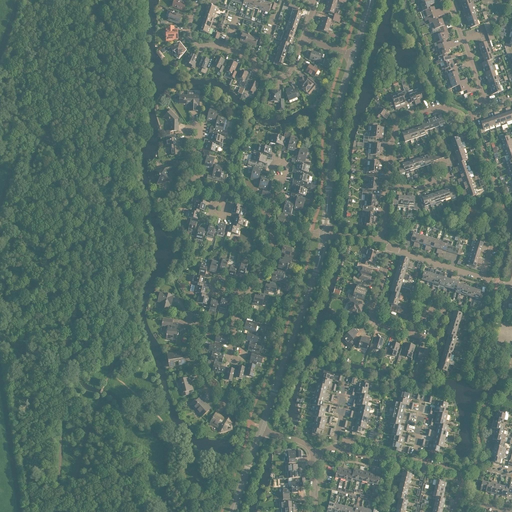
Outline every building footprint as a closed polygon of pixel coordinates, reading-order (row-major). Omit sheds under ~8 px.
[(173,0),(171,6),(183,10),(185,2),(178,0),(173,0)] [(252,9),(253,7),(255,0),(249,0),(248,5),(247,8),(252,9)] [(419,9),(421,13),(424,11),(430,9),(428,5),(430,5),(436,3),(435,0),(431,1),(422,5),(415,7),(416,10),(419,9)] [(266,2),(263,10),(268,12),(270,8),(275,10),(277,4),(274,3),(273,4),(271,4),(266,2)] [(217,7),(208,4),(206,10),(215,13),(217,7)] [(334,7),(326,4),(324,11),(329,12),(329,14),(328,14),(333,16),(333,17),(340,19),(341,16),(335,14),(336,13),(336,12),(337,10),(337,8),(334,7)] [(462,13),(474,9),(473,8),(472,9),(471,7),(474,6),(473,4),(471,5),(462,8),(463,10),(461,11),(462,13)] [(292,10),(290,15),(299,18),(301,13),(299,12),(300,10),(294,8),(292,7),(291,10),(292,10)] [(165,15),(166,16),(168,17),(167,20),(178,24),(181,16),(177,14),(178,11),(168,8),(165,15)] [(423,19),(442,12),(441,9),(436,11),(436,12),(435,12),(433,8),(430,9),(424,11),(421,13),(423,19)] [(466,18),(474,15),(476,14),(475,9),(474,9),(462,13),(463,16),(465,15),(466,18)] [(427,21),(429,24),(432,23),(438,21),(436,17),(437,16),(438,17),(444,15),(442,12),(423,19),(424,22),(427,21)] [(465,23),(477,19),(476,19),(474,15),(466,18),(467,20),(465,21),(465,23)] [(320,23),(328,26),(330,23),(333,24),(334,21),(339,23),(340,19),(333,17),(332,20),(322,17),(320,23)] [(469,28),(478,25),(476,21),(478,21),(477,19),(465,23),(466,26),(468,25),(469,28)] [(440,31),(446,29),(444,23),(443,24),(441,20),(438,21),(432,23),(433,26),(430,28),(431,30),(438,28),(440,31)] [(327,36),(334,38),(335,35),(330,33),(331,31),(327,30),(328,26),(320,23),(318,30),(328,33),(327,36)] [(210,28),(201,25),(199,30),(208,33),(210,28)] [(168,33),(166,33),(166,40),(172,40),(172,38),(173,38),(174,39),(177,39),(177,31),(176,31),(176,29),(173,29),(173,26),(167,26),(167,30),(168,30),(168,33)] [(444,40),(448,39),(446,35),(448,34),(446,29),(440,31),(434,33),(435,36),(433,37),(434,39),(438,38),(439,42),(444,40)] [(239,42),(244,44),(247,35),(248,33),(241,30),(238,37),(240,37),(239,42)] [(294,34),(285,31),(284,30),(282,35),(293,39),(294,34),(294,33),(294,34)] [(291,44),(293,39),(282,35),(280,40),(283,41),(289,43),(289,44),(291,44)] [(256,44),(261,45),(263,39),(260,38),(259,39),(258,39),(252,37),(249,45),(255,47),(256,44)] [(280,40),(279,46),(287,49),(289,44),(289,43),(283,41),(280,40)] [(434,50),(454,44),(452,41),(447,43),(447,44),(446,44),(444,40),(439,42),(435,43),(437,47),(434,48),(434,50)] [(478,44),(480,51),(491,47),(489,41),(478,44)] [(175,42),(166,46),(167,49),(170,48),(172,51),(174,51),(175,53),(174,54),(178,57),(184,50),(181,47),(179,43),(176,44),(175,42)] [(440,57),(445,55),(449,53),(447,49),(449,48),(449,49),(455,47),(454,44),(434,50),(436,54),(439,53),(440,57)] [(483,58),(483,56),(493,53),(491,47),(480,51),(482,55),(479,57),(479,59),(483,58)] [(277,51),(275,56),(284,59),(285,54),(277,51)] [(309,58),(318,61),(318,63),(322,65),(324,59),(320,57),(321,54),(311,51),(309,58)] [(191,67),(194,69),(197,62),(194,61),(196,56),(189,53),(187,57),(186,57),(183,63),(191,67)] [(483,58),(484,63),(493,59),(494,59),(493,56),(491,56),(490,54),(483,56),(483,58)] [(445,55),(440,57),(436,58),(438,61),(434,62),(435,65),(442,63),(451,60),(452,60),(455,59),(453,55),(448,57),(447,57),(446,57),(445,55)] [(284,59),(275,56),(273,61),(282,64),(284,59)] [(202,67),(200,72),(205,74),(208,68),(205,67),(209,60),(202,57),(198,65),(202,67)] [(218,71),(216,74),(219,76),(221,72),(223,67),(221,66),(224,60),(217,57),(213,66),(219,69),(218,71)] [(442,63),(443,66),(440,67),(442,70),(449,68),(450,71),(456,69),(455,66),(454,66),(456,64),(455,63),(455,62),(453,62),(452,60),(451,60),(442,63)] [(236,72),(233,71),(236,64),(229,61),(225,70),(230,73),(230,74),(229,76),(233,78),(236,72)] [(305,71),(314,77),(318,70),(319,71),(321,68),(315,64),(313,67),(309,65),(305,71)] [(482,72),(483,75),(494,71),(496,70),(494,65),(491,66),(483,69),(484,71),(482,72)] [(450,71),(451,74),(444,76),(445,79),(448,78),(449,82),(458,79),(456,75),(457,74),(456,69),(450,71)] [(240,72),(239,71),(236,76),(238,77),(238,78),(241,79),(240,80),(240,81),(240,82),(241,85),(240,86),(243,88),(246,81),(248,77),(246,76),(247,73),(241,70),(240,72)] [(486,77),(487,79),(495,76),(493,71),(495,71),(494,71),(483,75),(484,77),(486,77)] [(486,82),(487,85),(498,81),(498,80),(496,80),(496,78),(498,77),(497,75),(495,76),(487,79),(488,82),(486,82)] [(305,92),(307,93),(311,90),(312,90),(317,84),(308,77),(306,80),(302,77),(299,81),(301,82),(300,84),(302,86),(301,87),(302,87),(301,88),(305,92)] [(465,83),(467,83),(466,79),(460,81),(460,82),(459,83),(458,79),(449,82),(450,86),(447,87),(448,89),(453,87),(456,86),(465,83)] [(250,93),(253,94),(256,87),(255,87),(257,83),(251,80),(248,86),(246,85),(242,92),(246,94),(248,90),(251,91),(250,93)] [(489,87),(490,89),(499,86),(501,85),(499,80),(498,81),(487,85),(488,87),(489,87)] [(466,87),(465,83),(456,86),(453,87),(454,91),(455,94),(463,91),(464,94),(470,92),(468,87),(466,87)] [(412,90),(417,104),(420,103),(418,99),(421,98),(420,96),(423,95),(420,84),(416,86),(417,88),(412,90)] [(286,93),(285,93),(286,96),(287,98),(289,101),(291,100),(294,98),(296,97),(296,96),(299,95),(296,89),(293,90),(292,86),(285,89),(286,93)] [(499,86),(490,89),(491,92),(489,92),(490,95),(496,93),(497,96),(503,94),(502,91),(500,91),(499,86)] [(269,101),(274,101),(274,102),(279,102),(279,110),(283,110),(282,96),(279,96),(279,90),(270,90),(270,95),(269,95),(269,101)] [(406,90),(403,91),(406,98),(408,97),(410,102),(413,101),(414,105),(417,104),(412,90),(407,92),(406,90)] [(194,95),(194,91),(191,91),(188,91),(188,95),(179,95),(179,103),(189,104),(189,106),(191,106),(191,110),(197,110),(197,104),(198,104),(198,95),(194,95)] [(400,91),(395,93),(400,108),(405,106),(403,99),(406,98),(403,91),(400,92),(400,91)] [(395,110),(400,108),(395,93),(389,95),(391,98),(387,100),(389,107),(393,105),(395,110)] [(217,117),(214,117),(216,110),(209,108),(210,104),(207,103),(202,122),(206,122),(206,120),(209,120),(210,121),(213,121),(212,124),(215,125),(217,117)] [(380,115),(385,119),(389,114),(385,112),(386,109),(379,104),(377,107),(378,107),(373,116),(378,118),(380,115)] [(503,114),(506,122),(511,120),(507,108),(504,109),(506,113),(503,114)] [(170,131),(178,131),(178,119),(170,110),(164,116),(170,122),(170,130),(170,131)] [(498,111),(496,112),(500,124),(501,126),(506,124),(506,122),(503,114),(499,115),(498,111)] [(437,112),(435,113),(439,126),(443,124),(443,127),(446,126),(445,121),(444,122),(441,115),(438,116),(437,112)] [(491,118),(494,126),(500,124),(496,112),(493,112),(495,117),(491,118)] [(484,116),(489,128),(494,126),(491,118),(488,119),(487,115),(484,116)] [(221,129),(224,118),(217,116),(217,117),(215,125),(215,128),(210,126),(209,130),(228,134),(228,131),(221,129)] [(425,117),(429,129),(434,127),(431,119),(428,120),(427,116),(425,117)] [(481,132),(483,131),(484,131),(483,130),(489,128),(484,116),(482,116),(483,121),(480,122),(481,126),(479,127),(481,132)] [(429,129),(425,117),(422,118),(424,121),(421,122),(422,126),(424,131),(429,129)] [(369,122),(368,131),(383,133),(383,127),(377,126),(377,123),(369,122)] [(418,123),(415,124),(420,136),(425,134),(424,131),(422,126),(419,127),(418,123)] [(401,133),(404,141),(409,140),(405,127),(403,128),(404,132),(401,133)] [(405,127),(409,140),(415,138),(412,129),(409,130),(408,127),(405,127)] [(227,138),(228,134),(209,130),(208,133),(211,134),(210,136),(210,137),(210,140),(209,140),(221,143),(223,137),(227,138)] [(280,150),(283,151),(288,132),(284,131),(283,138),(271,135),(270,142),(281,145),(280,150)] [(382,135),(383,133),(368,131),(367,140),(375,140),(375,137),(378,138),(382,138),(382,135)] [(294,150),(293,153),(296,154),(298,148),(295,147),(297,138),(290,137),(291,133),(288,132),(283,151),(287,151),(287,149),(290,149),(291,150),(291,149),(294,150)] [(453,138),(450,139),(452,143),(447,144),(448,147),(460,142),(459,138),(460,137),(459,134),(454,136),(454,138),(453,138)] [(500,138),(502,144),(511,140),(511,137),(509,139),(508,135),(500,138)] [(171,139),(165,140),(165,145),(169,145),(170,155),(174,155),(178,155),(177,144),(179,144),(178,137),(171,138),(171,139)] [(222,147),(222,143),(221,143),(209,140),(210,140),(204,139),(203,142),(206,143),(205,145),(205,146),(204,149),(211,151),(216,152),(217,146),(222,147)] [(369,143),(368,148),(383,150),(383,147),(379,147),(380,144),(374,143),(375,140),(370,140),(367,140),(367,143),(369,143)] [(511,140),(502,144),(504,150),(511,147),(511,146),(511,144),(511,143),(511,140)] [(454,151),(462,148),(460,142),(448,147),(449,149),(453,147),(454,151)] [(271,148),(274,148),(274,145),(269,143),(268,147),(259,144),(257,151),(253,150),(252,153),(254,154),(266,156),(266,157),(271,158),(272,154),(269,154),(270,151),(270,150),(271,148)] [(292,158),(291,162),(296,163),(308,166),(309,166),(310,162),(303,161),(306,149),(299,148),(297,159),(292,158)] [(383,150),(368,148),(368,157),(375,158),(375,155),(378,155),(379,152),(383,153),(383,150)] [(451,156),(452,158),(464,154),(462,148),(454,151),(456,154),(451,156)] [(210,154),(211,151),(204,149),(203,149),(202,152),(204,152),(201,164),(204,165),(203,168),(206,168),(206,169),(207,169),(210,169),(209,172),(212,173),(214,167),(211,166),(213,158),(208,157),(209,154),(210,154)] [(421,153),(425,165),(430,163),(430,162),(428,156),(427,155),(424,156),(423,152),(421,153)] [(417,158),(420,167),(425,165),(421,153),(419,154),(420,157),(417,158)] [(247,162),(266,167),(267,163),(264,163),(265,160),(265,159),(266,157),(266,156),(254,154),(252,160),(248,159),(247,162)] [(457,159),(458,162),(464,160),(466,159),(464,154),(452,158),(453,160),(457,159)] [(410,161),(407,162),(410,171),(415,169),(410,156),(408,157),(410,161)] [(410,156),(415,169),(420,167),(417,158),(414,160),(413,156),(410,156)] [(368,157),(367,166),(381,167),(382,161),(375,161),(375,158),(368,157)] [(400,160),(405,172),(405,174),(410,173),(410,171),(407,162),(404,163),(402,159),(400,160)] [(396,166),(399,174),(405,172),(400,160),(398,161),(399,165),(396,166)] [(453,171),(466,166),(464,160),(458,162),(456,163),(457,167),(453,168),(453,171)] [(152,170),(156,183),(159,183),(162,182),(161,182),(170,179),(169,177),(170,177),(169,174),(168,174),(167,171),(178,168),(176,161),(169,163),(170,165),(152,170)] [(265,170),(266,167),(247,162),(247,166),(254,167),(251,179),(258,181),(259,178),(258,178),(260,172),(261,169),(265,170)] [(291,172),(297,173),(309,176),(310,176),(311,173),(307,172),(308,166),(296,163),(296,165),(295,167),(296,167),(295,169),(292,168),(291,172)] [(220,178),(223,166),(214,164),(214,167),(212,173),(212,176),(207,175),(206,178),(225,183),(226,179),(220,178)] [(367,166),(366,174),(373,175),(374,172),(377,172),(377,170),(381,170),(381,167),(367,166)] [(460,175),(468,172),(466,166),(453,171),(454,173),(459,171),(460,175)] [(263,173),(260,172),(258,178),(259,178),(262,178),(259,187),(264,188),(263,191),(262,191),(261,194),(269,196),(270,193),(269,192),(271,181),(268,180),(269,177),(266,176),(265,176),(262,175),(263,173)] [(457,182),(470,177),(468,172),(460,175),(461,178),(457,180),(457,182)] [(297,173),(296,176),(296,177),(296,179),(293,179),(292,182),(310,187),(311,183),(307,182),(309,176),(297,173)] [(366,177),(368,178),(368,183),(380,184),(380,182),(376,181),(376,179),(373,178),(373,175),(366,174),(366,177)] [(464,186),(472,183),(470,177),(457,182),(458,184),(463,183),(464,186)] [(310,187),(292,182),(291,186),(294,186),(293,189),(293,190),(292,192),(292,193),(304,195),(305,189),(310,190),(310,187)] [(380,184),(368,183),(365,183),(364,189),(362,189),(362,191),(369,192),(372,192),(372,189),(375,190),(376,187),(379,187),(380,184)] [(461,191),(461,193),(474,189),(472,183),(464,186),(465,189),(461,191)] [(446,185),(450,198),(455,196),(452,187),(449,188),(448,184),(446,185)] [(442,191),(445,199),(450,198),(446,185),(444,186),(445,190),(442,191)] [(436,189),(440,201),(445,199),(442,191),(439,192),(438,188),(436,189)] [(432,194),(435,203),(436,205),(441,203),(440,201),(436,189),(434,189),(435,193),(432,194)] [(461,193),(462,196),(467,194),(468,198),(476,195),(474,189),(461,193)] [(378,202),(378,199),(374,199),(375,196),(371,195),(372,192),(369,192),(362,191),(361,194),(363,195),(363,200),(378,202)] [(296,197),(296,200),(294,207),(293,209),(300,210),(303,199),(309,200),(310,197),(304,195),(292,193),(292,192),(291,192),(290,196),(296,197)] [(430,205),(426,192),(423,193),(425,197),(421,198),(423,202),(420,203),(422,209),(425,208),(425,206),(430,205)] [(426,192),(430,205),(435,203),(432,194),(429,195),(428,192),(426,192)] [(411,193),(409,193),(408,206),(413,206),(413,209),(416,209),(417,203),(414,203),(414,197),(411,197),(411,193)] [(296,200),(292,199),(292,202),(289,201),(288,201),(285,200),(284,203),(281,203),(279,214),(277,214),(276,217),(284,219),(285,216),(284,215),(284,213),(289,214),(291,206),(294,207),(296,200)] [(193,208),(199,210),(203,211),(206,201),(199,200),(199,203),(193,202),(192,208),(193,208)] [(377,208),(378,202),(366,200),(363,200),(362,200),(362,209),(369,210),(369,207),(377,208)] [(236,214),(241,216),(243,216),(244,209),(239,208),(240,205),(233,203),(231,213),(236,214)] [(187,210),(185,216),(191,218),(197,219),(198,213),(199,210),(193,208),(192,211),(187,210)] [(361,218),(376,219),(376,216),(373,216),(373,213),(368,213),(369,210),(362,209),(361,218)] [(233,223),(239,225),(245,226),(246,220),(241,218),(241,216),(236,214),(235,217),(233,223)] [(194,232),(197,233),(198,227),(195,226),(196,222),(197,219),(191,218),(190,221),(190,220),(187,232),(193,234),(194,232)] [(361,226),(368,227),(368,224),(372,224),(372,221),(376,222),(376,219),(361,218),(360,222),(361,223),(361,226)] [(216,233),(216,235),(222,236),(224,231),(227,232),(228,226),(225,225),(219,223),(218,228),(216,233)] [(228,226),(227,232),(238,235),(240,228),(238,228),(239,225),(233,223),(233,226),(228,225),(228,226)] [(207,229),(206,235),(206,237),(212,238),(213,233),(216,233),(218,228),(215,227),(208,225),(207,229)] [(198,227),(197,233),(195,239),(202,240),(203,235),(206,235),(207,229),(204,229),(204,228),(198,227)] [(409,236),(412,237),(411,240),(414,241),(413,246),(415,247),(419,234),(413,232),(414,231),(411,230),(409,236)] [(422,244),(425,236),(419,234),(415,247),(417,247),(419,243),(422,244)] [(427,250),(430,237),(425,236),(422,244),(426,245),(424,249),(427,250)] [(434,247),(436,239),(430,237),(427,250),(429,251),(430,246),(434,247)] [(474,237),(473,240),(473,241),(474,241),(473,247),(485,250),(485,248),(481,247),(482,243),(479,242),(479,239),(474,237)] [(438,253),(442,241),(436,239),(434,247),(437,248),(436,253),(438,253)] [(442,241),(438,253),(440,254),(442,250),(445,251),(447,245),(450,246),(451,242),(442,239),(442,241)] [(283,257),(292,259),(296,260),(297,258),(292,257),(293,254),(290,253),(291,247),(282,245),(281,253),(284,254),(283,257)] [(366,252),(366,255),(375,258),(377,252),(371,250),(372,247),(366,246),(364,251),(366,252)] [(473,247),(471,252),(479,255),(480,251),(484,253),(485,250),(473,247)] [(471,252),(469,258),(481,262),(482,260),(478,258),(479,255),(471,252)] [(375,258),(366,255),(365,258),(362,257),(361,263),(367,265),(368,262),(374,264),(375,258)] [(398,262),(412,266),(413,264),(408,262),(409,259),(400,256),(398,262)] [(279,259),(277,267),(286,269),(287,265),(289,266),(291,259),(283,257),(282,260),(279,259)] [(220,263),(218,262),(216,268),(219,269),(225,271),(226,271),(227,265),(228,259),(222,258),(220,263)] [(466,263),(466,264),(465,266),(471,268),(472,265),(475,266),(476,263),(481,264),(481,262),(469,258),(468,264),(466,263)] [(210,265),(207,264),(206,270),(209,271),(215,273),(216,268),(218,262),(218,261),(211,260),(210,265)] [(199,273),(198,276),(204,278),(205,275),(206,270),(207,264),(207,263),(201,262),(198,273),(199,273)] [(239,267),(236,267),(235,273),(238,273),(238,274),(244,275),(247,264),(240,262),(239,267)] [(371,276),(370,276),(372,269),(366,268),(367,265),(361,263),(357,262),(356,266),(360,267),(359,272),(371,276)] [(397,268),(405,271),(406,267),(411,269),(412,266),(398,262),(397,268)] [(230,265),(227,265),(226,271),(228,271),(227,276),(234,277),(235,273),(236,267),(237,266),(230,264),(230,265)] [(395,274),(408,278),(409,275),(404,274),(405,271),(397,268),(395,274)] [(426,273),(423,272),(421,280),(427,281),(430,269),(428,268),(426,273)] [(427,281),(432,283),(435,275),(431,274),(433,270),(430,269),(427,281)] [(290,273),(278,270),(277,273),(273,272),(271,279),(272,279),(272,282),(276,283),(277,280),(281,281),(280,282),(283,283),(285,275),(289,276),(290,273)] [(352,280),(354,280),(363,283),(363,281),(369,282),(371,276),(359,272),(359,273),(360,273),(358,278),(353,276),(352,280)] [(435,275),(432,283),(438,285),(442,273),(439,272),(438,276),(435,275)] [(442,273),(438,285),(444,287),(446,278),(443,277),(444,273),(442,273)] [(393,280),(401,282),(403,279),(407,280),(408,278),(395,274),(393,280)] [(196,283),(196,285),(202,287),(202,284),(204,278),(198,276),(192,275),(191,281),(196,283)] [(444,287),(450,288),(453,276),(451,275),(450,279),(446,278),(444,287)] [(453,276),(450,288),(455,290),(458,283),(458,282),(455,281),(456,277),(453,276)] [(354,289),(354,290),(356,290),(356,291),(363,293),(366,294),(367,288),(363,286),(364,283),(363,283),(354,280),(353,283),(356,284),(355,289),(354,289)] [(391,285),(405,289),(405,287),(400,286),(401,282),(393,280),(391,285)] [(263,294),(266,294),(267,292),(270,293),(269,294),(270,294),(270,293),(275,294),(275,293),(276,293),(278,286),(279,285),(275,285),(276,283),(270,282),(269,284),(265,284),(265,285),(264,286),(264,287),(263,287),(263,288),(263,289),(263,290),(263,291),(264,291),(263,294)] [(457,298),(459,299),(460,296),(461,293),(463,286),(463,284),(460,283),(458,283),(455,290),(455,292),(458,293),(457,298)] [(196,285),(194,285),(193,292),(198,293),(198,296),(204,297),(204,294),(205,294),(206,288),(202,287),(196,285)] [(405,289),(391,285),(390,291),(392,292),(398,293),(399,290),(404,292),(405,289)] [(467,295),(469,287),(463,286),(461,293),(467,295)] [(468,302),(471,302),(475,288),(474,289),(469,287),(467,295),(467,296),(470,297),(468,302)] [(475,288),(471,302),(473,303),(475,298),(478,299),(477,301),(480,301),(482,296),(479,295),(481,291),(478,290),(478,289),(475,288)] [(354,290),(353,294),(348,293),(347,297),(355,300),(356,297),(363,299),(365,294),(366,294),(363,293),(356,291),(356,290),(354,290)] [(159,307),(168,309),(170,303),(171,303),(173,296),(159,292),(157,302),(160,302),(159,307)] [(386,294),(386,296),(398,300),(400,294),(398,293),(392,292),(391,295),(386,294)] [(252,304),(261,306),(263,299),(266,299),(267,295),(260,293),(259,296),(254,295),(252,304)] [(208,298),(204,297),(198,296),(197,296),(195,302),(206,305),(207,304),(209,305),(211,299),(208,299),(208,298)] [(396,306),(398,300),(386,296),(385,299),(389,300),(388,303),(391,304),(394,305),(396,306)] [(220,301),(219,307),(218,309),(225,310),(226,305),(229,306),(231,299),(221,297),(220,301)] [(504,299),(498,297),(494,315),(503,317),(504,311),(501,310),(504,299)] [(209,305),(208,311),(215,312),(216,307),(219,307),(220,301),(217,301),(211,299),(209,305)] [(348,306),(349,306),(348,307),(346,312),(351,313),(352,311),(356,313),(357,311),(360,312),(362,305),(359,304),(359,305),(356,304),(357,301),(348,299),(346,303),(349,304),(349,305),(348,306)] [(447,316),(460,319),(462,313),(453,311),(452,314),(448,313),(447,316)] [(450,323),(458,325),(460,319),(447,316),(447,318),(451,319),(450,323)] [(167,326),(166,334),(165,339),(171,339),(171,340),(175,340),(177,325),(171,325),(172,319),(162,318),(161,326),(167,326)] [(245,323),(243,329),(248,330),(255,332),(256,326),(256,322),(246,320),(245,323)] [(444,327),(456,331),(458,325),(450,323),(449,326),(445,325),(444,327)] [(455,336),(456,331),(444,327),(443,329),(447,331),(446,334),(448,335),(457,337),(455,336)] [(343,337),(345,339),(343,340),(349,346),(354,342),(352,340),(353,339),(353,338),(352,337),(353,336),(354,336),(357,333),(353,328),(343,337)] [(245,340),(250,341),(257,343),(257,342),(258,336),(254,335),(255,332),(248,330),(247,333),(245,340)] [(228,335),(221,333),(221,332),(216,333),(216,335),(214,341),(221,343),(226,344),(227,338),(228,335)] [(448,335),(446,340),(460,344),(460,342),(456,340),(457,337),(448,335)] [(358,345),(358,347),(366,350),(369,338),(363,337),(363,338),(361,337),(360,339),(357,338),(353,346),(355,347),(356,345),(358,345)] [(369,349),(371,350),(372,348),(377,349),(379,350),(383,339),(375,337),(373,345),(371,344),(369,349)] [(445,346),(453,349),(454,345),(459,347),(460,344),(446,340),(445,346)] [(214,343),(214,344),(209,343),(208,350),(212,351),(219,352),(221,346),(221,345),(221,343),(214,341),(214,343)] [(257,342),(257,343),(250,341),(249,342),(249,344),(247,350),(252,351),(259,353),(261,343),(257,342)] [(382,355),(386,356),(386,354),(388,354),(388,353),(395,355),(399,344),(391,342),(389,349),(385,348),(382,355)] [(400,349),(398,357),(403,358),(403,355),(410,358),(414,346),(405,343),(403,350),(400,349)] [(443,352),(456,356),(457,353),(452,352),(453,349),(445,346),(443,352)] [(412,361),(418,363),(419,358),(420,358),(420,359),(422,359),(426,360),(428,351),(427,351),(427,350),(420,348),(418,354),(415,353),(412,361)] [(210,360),(214,361),(221,363),(223,356),(219,355),(219,354),(219,352),(212,351),(212,352),(211,354),(210,360)] [(251,353),(251,354),(249,360),(261,363),(262,357),(258,356),(258,354),(259,353),(252,351),(251,353)] [(167,353),(168,367),(174,366),(173,363),(178,362),(178,365),(186,364),(185,358),(182,358),(181,353),(175,354),(175,352),(167,353)] [(443,352),(441,358),(451,361),(452,357),(455,358),(456,356),(443,352)] [(439,363),(453,367),(453,365),(454,362),(451,361),(441,358),(439,363)] [(246,374),(246,375),(252,377),(255,365),(260,366),(261,363),(249,360),(249,363),(248,363),(247,368),(246,367),(244,367),(243,373),(246,374)] [(212,370),(223,373),(225,367),(221,366),(221,364),(221,363),(214,361),(214,363),(213,364),(212,370)] [(438,369),(446,372),(447,368),(452,370),(453,367),(439,363),(438,369)] [(235,377),(242,379),(243,373),(244,367),(238,366),(237,370),(236,369),(234,369),(232,376),(234,377),(235,377)] [(231,381),(232,376),(234,369),(228,367),(226,367),(225,367),(223,373),(223,374),(226,375),(225,379),(231,381)] [(321,378),(332,381),(332,379),(340,381),(342,375),(323,370),(321,378)] [(181,380),(176,381),(178,387),(182,386),(184,391),(181,392),(182,396),(190,394),(190,393),(188,394),(188,391),(192,389),(189,376),(181,378),(181,380)] [(357,387),(367,390),(369,384),(353,380),(354,378),(350,377),(349,383),(357,385),(357,387)] [(317,383),(316,383),(335,388),(336,384),(331,383),(332,381),(321,378),(320,384),(317,383)] [(350,391),(369,396),(366,395),(367,390),(357,387),(356,389),(351,388),(350,391)] [(315,388),(314,394),(333,398),(333,395),(325,393),(326,391),(315,388)] [(357,399),(368,401),(369,396),(350,391),(350,395),(358,397),(357,399)] [(399,397),(409,400),(410,398),(418,400),(419,393),(416,393),(415,395),(400,392),(399,397)] [(432,396),(428,396),(427,402),(435,404),(434,406),(445,409),(446,403),(431,399),(432,396)] [(189,404),(201,417),(210,408),(204,402),(199,397),(195,401),(194,400),(189,404)] [(394,402),(413,406),(413,403),(409,402),(409,400),(399,397),(397,402),(394,402)] [(313,399),(311,405),(330,409),(331,406),(322,404),(323,402),(313,399)] [(351,403),(370,408),(370,407),(367,406),(368,401),(357,399),(357,401),(352,400),(351,403)] [(358,410),(368,413),(370,408),(351,403),(350,406),(358,408),(358,410)] [(314,406),(313,411),(324,413),(324,411),(329,412),(330,409),(311,405),(314,406)] [(429,407),(428,410),(447,415),(447,414),(444,414),(445,409),(434,406),(434,408),(429,407)] [(391,413),(410,417),(411,414),(403,412),(403,410),(393,407),(391,413)] [(348,414),(367,418),(368,413),(358,410),(357,412),(349,410),(348,414)] [(435,415),(435,417),(446,420),(447,415),(428,410),(427,413),(435,415)] [(493,417),(503,419),(506,420),(508,412),(498,410),(498,412),(495,411),(493,417)] [(313,411),(312,416),(331,420),(331,417),(323,415),(324,413),(313,411)] [(209,424),(211,426),(213,425),(218,428),(219,433),(232,429),(229,421),(227,417),(222,419),(221,418),(219,417),(220,415),(215,413),(209,424)] [(355,421),(366,424),(367,418),(348,414),(347,417),(356,419),(355,421)] [(315,417),(314,422),(325,425),(325,423),(330,424),(331,420),(312,416),(315,417)] [(429,418),(429,422),(448,426),(444,425),(446,420),(435,417),(434,420),(429,418)] [(493,417),(492,422),(504,425),(505,423),(502,422),(503,419),(493,417)] [(389,423),(407,428),(408,425),(400,423),(401,421),(390,418),(389,423)] [(343,424),(365,429),(366,424),(355,421),(355,423),(343,421),(343,424)] [(314,422),(313,427),(331,432),(332,429),(324,427),(325,425),(314,422)] [(436,427),(435,429),(446,432),(448,426),(429,422),(428,425),(436,427)] [(492,422),(491,428),(504,431),(504,430),(503,430),(504,425),(492,422)] [(391,430),(402,432),(402,430),(407,431),(407,428),(389,423),(389,424),(392,424),(391,430)] [(365,429),(343,424),(342,427),(350,429),(349,431),(360,433),(361,428),(365,429)] [(331,432),(313,427),(311,433),(322,436),(323,433),(330,435),(331,432)] [(494,429),(493,434),(505,437),(505,436),(505,434),(503,434),(504,431),(491,428),(494,429)] [(390,435),(408,439),(409,436),(401,434),(402,432),(391,430),(390,435)] [(433,437),(433,439),(444,442),(445,437),(426,432),(425,435),(433,437)] [(493,434),(491,439),(504,442),(505,442),(501,441),(502,438),(504,439),(505,437),(493,434)] [(389,440),(391,441),(402,444),(403,441),(407,443),(408,439),(390,435),(393,436),(392,438),(390,437),(389,440)] [(421,439),(420,442),(442,448),(444,442),(433,439),(432,442),(421,439)] [(493,445),(506,448),(506,446),(504,445),(504,442),(491,439),(495,440),(493,445)] [(405,453),(408,454),(410,448),(402,446),(402,444),(391,441),(390,446),(405,450),(405,453)] [(442,448),(420,442),(420,445),(428,447),(427,450),(438,452),(439,447),(442,448)] [(287,461),(288,465),(289,465),(289,462),(295,462),(295,456),(298,456),(298,457),(301,457),(300,450),(297,450),(297,451),(294,451),(294,450),(288,451),(288,456),(288,458),(289,461),(287,461)] [(492,450),(491,456),(503,459),(504,456),(501,456),(502,453),(492,450)] [(284,461),(284,466),(285,466),(286,471),(286,472),(302,471),(302,469),(302,468),(299,468),(297,468),(297,464),(296,462),(295,462),(289,462),(289,465),(288,465),(287,461),(284,461)] [(305,480),(305,477),(301,477),(301,474),(302,474),(301,474),(301,472),(302,472),(302,471),(286,472),(287,472),(288,478),(297,477),(297,480),(302,480),(305,480)] [(305,480),(302,480),(297,480),(297,477),(288,478),(292,478),(292,481),(291,481),(291,486),(291,487),(292,492),(298,492),(298,487),(305,486),(305,480)] [(487,482),(485,492),(490,493),(493,480),(491,480),(490,482),(487,482)] [(504,483),(503,485),(501,495),(506,497),(509,484),(508,487),(505,486),(506,484),(505,484),(504,483)] [(282,487),(282,490),(282,493),(282,494),(283,497),(281,497),(282,502),(289,502),(289,501),(289,492),(292,492),(291,487),(289,487),(288,487),(282,487)] [(406,495),(397,492),(395,498),(398,499),(405,500),(406,495)] [(278,498),(278,500),(278,502),(279,502),(280,508),(296,507),(296,504),(293,504),(293,505),(291,505),(290,501),(289,501),(289,502),(282,502),(281,497),(278,498)] [(331,511),(337,511),(339,504),(334,503),(331,511)]
